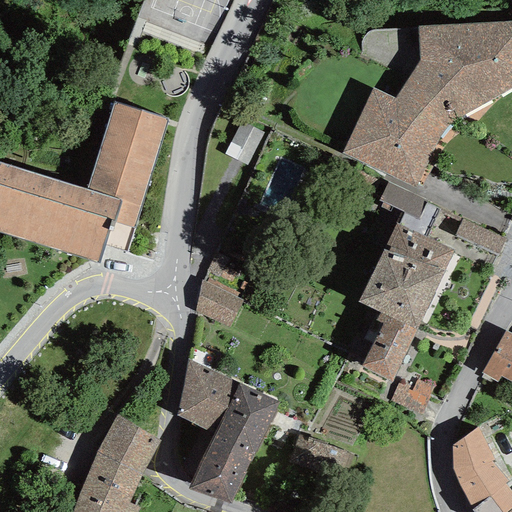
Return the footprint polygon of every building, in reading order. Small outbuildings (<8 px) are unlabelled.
[(342,153),(416,187),(423,175),(428,161),(434,148),(440,138),(448,127),(457,119),(469,112),(511,87),(511,20),(417,26),(419,60),(394,97),(373,88),(342,153)] [(126,252),(168,120),(114,102),(87,190),(0,162),(0,232),(98,263),(106,244),(126,252)] [(264,133),(241,122),(224,154),(247,165),(264,133)] [(380,207),(390,212),(392,207),(418,219),(427,201),(388,182),(378,200),(382,202),(380,207)] [(497,255),(505,239),(463,219),(455,234),(497,255)] [(417,331),(454,250),(396,222),(358,302),(380,313),(417,331)] [(239,299),(241,295),(209,278),(207,282),(239,299)] [(201,280),(196,311),(229,328),(243,301),(239,299),(207,282),(201,280)] [(383,325),(361,367),(392,383),(417,331),(380,313),(375,321),(383,325)] [(511,334),(505,331),(481,373),(497,383),(501,377),(510,382),(511,380),(511,334)] [(188,489),(230,505),(278,402),(188,360),(177,416),(215,435),(188,489)] [(421,415),(434,387),(417,379),(411,391),(398,385),(391,401),(421,415)] [(142,475),(161,441),(118,415),(97,452),(83,485),(129,503),(142,475)] [(494,460),(477,427),(462,438),(452,445),(452,469),(459,485),(470,506),(472,510),(473,511),(508,511),(511,509),(511,492),(505,484),(508,482),(491,462),(494,460)] [(298,428),(289,459),(346,476),(355,445),(298,428)] [(83,485),(79,495),(72,511),(137,511),(139,508),(129,503),(83,485)]
